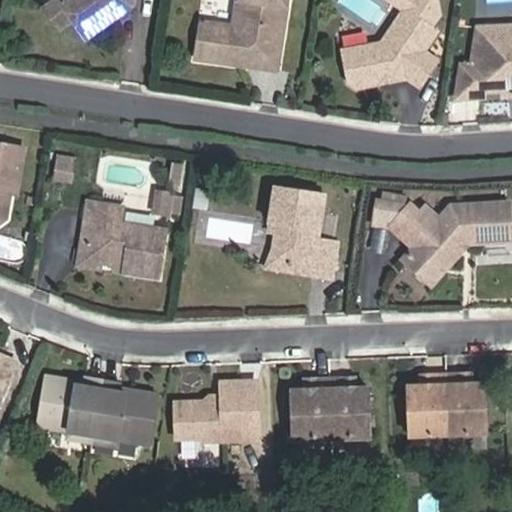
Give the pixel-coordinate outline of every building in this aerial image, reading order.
[(63,0),(54,0),(46,6),(61,27),(73,18),(61,2),(63,0)] [(63,0),(61,2),(73,18),(87,37),(126,9),(127,0),(63,0)] [(238,0),(234,28),(202,24),(197,59),(230,64),(240,57),(250,59),(249,66),(277,70),(286,6),(286,0),(238,0)] [(348,80),(358,88),(380,83),(383,78),(393,76),(398,79),(406,78),(419,87),(438,60),(424,51),(438,31),(432,27),(440,14),(437,0),(389,0),(404,10),(382,42),(343,50),(348,80)] [(511,26),(478,28),(472,66),(462,66),(458,98),(484,97),(484,91),(505,90),(504,79),(507,75),(511,74),(511,26)] [(25,148),(0,143),(0,220),(5,217),(8,201),(6,196),(7,191),(17,193),(25,148)] [(53,181),(73,183),(76,155),(56,153),(53,181)] [(182,164),(172,162),(168,184),(179,185),(182,164)] [(196,188),(194,207),(209,208),(210,189),(196,188)] [(326,196),(276,188),(271,222),(278,223),(277,232),(274,247),(288,267),(313,271),(313,276),(333,279),(339,243),(319,240),(326,196)] [(172,193),(158,191),(154,213),(169,215),(172,193)] [(124,207),(88,201),(85,218),(91,219),(87,245),(100,263),(124,266),(123,272),(159,278),(166,230),(121,223),(124,207)] [(511,224),(511,206),(452,209),(440,220),(426,208),(421,215),(411,206),(409,209),(380,204),(376,226),(392,229),(415,249),(443,273),(460,255),(459,249),(466,241),(469,243),(469,247),(511,244),(511,224)] [(0,404),(18,361),(0,354),(0,404)] [(47,376),(38,426),(69,431),(68,438),(118,447),(119,440),(149,445),(158,394),(133,390),(128,393),(119,392),(120,383),(87,377),(85,386),(75,384),(71,380),(47,376)] [(421,386),(409,386),(411,436),(487,433),(486,383),(474,384),(463,384),(463,379),(431,380),(431,385),(421,386)] [(208,402),(176,403),(177,439),(199,438),(202,441),(259,439),(257,382),(222,383),(223,395),(223,405),(214,405),(208,402)] [(305,390),(293,390),(294,440),(371,438),(369,388),(357,388),(347,388),(347,383),(315,385),(315,390),(305,390)] [(221,467),(222,443),(188,443),(188,467),(221,467)]
